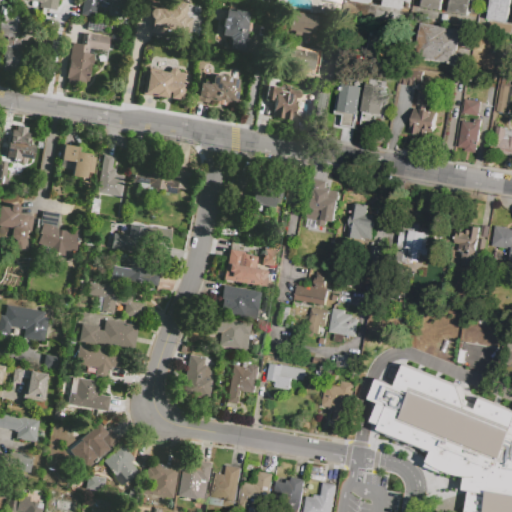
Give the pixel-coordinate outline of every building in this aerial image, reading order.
[(56,0),(55,10),(39,7),(40,1),(33,0),(56,0)] [(118,18),(120,0),(81,0),(79,15),(94,17),(97,1),(106,2),(104,15),(118,18)] [(386,0),(407,0),(407,2),(405,2),(404,10),(385,6),(386,0)] [(423,0),(444,0),(442,13),(422,9),(423,0)] [(452,0),(472,0),(469,18),(450,15),(452,0)] [(492,0),(511,0),(507,25),(489,22),(492,0)] [(170,8),(165,34),(150,32),(155,6),(170,8)] [(2,7),(0,16),(0,37),(21,41),(24,25),(8,23),(11,9),(2,7)] [(225,11),(233,12),(234,10),(248,12),(244,38),(248,39),(245,54),(228,51),(230,38),(220,36),(225,11)] [(289,11),(286,30),(312,34),(315,16),(289,11)] [(420,25),(460,31),(457,55),(460,57),(458,63),(456,65),(416,59),(420,27),(420,25)] [(378,30),(397,34),(392,59),(373,55),(378,30)] [(85,32),(107,36),(105,50),(87,47),(82,47),(83,44),(85,32)] [(21,40),(2,40),(1,70),(19,71),(21,40)] [(69,42),(62,83),(84,87),(89,59),(85,58),(87,47),(82,47),(83,44),(69,42)] [(315,49),(311,72),(283,67),(287,44),(315,49)] [(497,44),(511,46),(511,57),(495,55),(497,44)] [(506,61),(511,61),(511,80),(511,86),(503,84),(506,61)] [(183,92),(186,72),(182,72),(183,69),(171,67),(170,69),(156,67),(154,79),(156,79),(154,88),(183,92)] [(423,72),(421,85),(415,84),(415,87),(397,85),(399,68),(423,72)] [(237,79),(233,103),(218,100),(218,103),(212,102),(212,103),(195,100),(198,81),(210,83),(211,75),(220,76),(220,75),(229,76),(229,78),(237,79)] [(363,88),(356,129),(341,126),(343,115),(334,113),(338,91),(343,92),(344,84),(363,88)] [(367,84),(387,88),(382,115),(362,112),(367,84)] [(300,91),(297,108),(293,107),(290,121),(270,118),(272,102),(264,101),(267,85),(300,91)] [(501,85),(510,87),(505,113),(496,111),(501,85)] [(481,102),(478,117),(462,114),(465,100),(481,102)] [(414,109),(410,134),(435,138),(439,114),(414,109)] [(463,122),(474,124),(475,120),(481,121),(475,154),(465,153),(465,149),(458,148),(463,122)] [(7,156),(16,158),(16,161),(25,162),(26,158),(32,159),(35,145),(31,145),(32,140),(29,140),(31,132),(27,132),(27,127),(17,125),(16,129),(12,129),(7,156)] [(497,126),(507,128),(505,139),(509,140),(510,136),(511,136),(511,156),(492,153),(497,126)] [(63,144),(79,146),(78,152),(89,153),(89,157),(94,158),(92,173),(87,173),(86,177),(70,175),(71,170),(59,168),(63,144)] [(102,154),(96,192),(119,195),(122,175),(113,173),(114,168),(110,168),(112,155),(102,154)] [(0,163),(0,188),(8,190),(9,180),(6,180),(8,165),(0,163)] [(190,172),(188,189),(179,187),(178,193),(166,192),(164,188),(160,188),(157,190),(133,188),(136,166),(167,170),(167,169),(190,172)] [(252,186),(275,191),(272,207),(248,203),(252,186)] [(307,223),(312,197),(319,198),(320,196),(327,198),(327,199),(332,200),(332,203),(339,204),(336,219),(333,219),(332,224),(328,224),(327,227),(307,223)] [(0,206),(0,225),(11,227),(9,236),(16,242),(25,239),(26,232),(30,232),(32,216),(17,214),(16,212),(18,212),(19,206),(15,203),(11,205),(10,208),(0,206)] [(373,241),(377,216),(368,215),(369,206),(352,203),(347,237),(373,241)] [(41,210),(39,225),(41,225),(38,232),(41,233),(36,243),(49,248),(48,253),(64,255),(64,251),(77,250),(76,241),(80,241),(79,229),(63,230),(58,229),(56,228),(58,213),(41,210)] [(110,233),(108,248),(141,253),(143,240),(167,244),(170,229),(129,222),(127,236),(110,233)] [(457,232),(455,244),(460,244),(458,253),(465,254),(463,265),(476,268),(479,256),(477,255),(477,251),(485,252),(487,240),(479,239),(481,227),(472,225),(470,234),(457,232)] [(511,267),(511,228),(495,226),(492,247),(511,250),(509,267),(511,267)] [(411,231),(429,234),(427,248),(428,249),(427,256),(420,255),(419,260),(409,259),(410,253),(408,253),(411,231)] [(233,246),(231,253),(218,251),(219,244),(233,246)] [(365,245),(384,248),(379,278),(361,275),(365,245)] [(297,246),(310,248),(307,263),(294,261),(297,246)] [(277,251),(261,248),(259,264),(274,266),(277,251)] [(266,270),(253,268),(255,254),(226,250),(222,279),(263,285),(266,270)] [(271,251),(284,253),(280,279),(273,278),(272,284),(248,280),(250,264),(253,264),(254,259),(270,262),(271,251)] [(124,285),(158,289),(162,263),(123,258),(120,278),(125,279),(124,285)] [(295,301),(326,306),(329,289),(327,288),(328,283),(327,283),(328,273),(319,272),(318,281),(315,281),(314,286),(297,284),(295,301)] [(88,282),(118,287),(117,293),(132,296),(131,302),(142,304),(139,319),(122,316),(124,304),(114,303),(113,315),(100,313),(102,297),(86,294),(88,282)] [(259,292),(254,319),(227,314),(227,312),(219,311),(221,299),(219,298),(221,285),(259,292)] [(0,314),(0,332),(9,333),(10,326),(23,328),(22,337),(45,341),(48,317),(43,317),(44,311),(5,305),(4,315),(0,314)] [(312,308),(328,311),(325,328),(320,327),(318,335),(307,333),(312,308)] [(333,308),(345,310),(344,314),(353,316),(352,319),(358,320),(355,338),(329,333),(333,308)] [(211,316),(250,323),(245,350),(218,346),(220,332),(208,330),(211,316)] [(104,320),(137,325),(134,348),(79,340),(81,323),(99,326),(98,329),(102,330),(104,320)] [(77,344),(125,352),(123,368),(111,366),(110,369),(107,369),(105,378),(93,376),(94,367),(74,364),(77,344)] [(275,347),(274,355),(266,354),(267,346),(275,347)] [(188,354),(205,357),(203,365),(211,366),(209,376),(212,377),(209,397),(182,393),(188,354)] [(358,356),(356,371),(334,368),(336,355),(344,356),(344,354),(358,356)] [(44,355),(42,367),(60,370),(62,358),(44,355)] [(316,360),(327,362),(326,368),(315,366),(316,360)] [(270,364),(267,381),(275,382),(274,388),(290,390),(292,380),(304,382),(306,370),(270,364)] [(232,365),(249,368),(249,365),(259,367),(255,394),(242,391),(239,405),(225,402),(232,365)] [(404,365),(458,387),(466,405),(476,408),(478,398),(511,410),(511,511),(463,511),(468,491),(464,489),(465,478),(443,471),(429,462),(431,452),(378,429),(387,407),(370,397),(376,380),(395,386),(404,365)] [(13,368),(21,369),(18,384),(10,382),(13,368)] [(30,371),(47,374),(42,401),(22,397),(25,380),(28,381),(30,371)] [(77,378),(99,381),(97,394),(109,396),(107,411),(68,405),(70,392),(75,392),(77,378)] [(323,406),(336,409),(334,421),(348,424),(355,383),(343,381),(342,387),(327,384),(323,406)] [(0,412),(38,420),(34,441),(14,438),(16,430),(0,426),(0,412)] [(110,429),(120,441),(85,469),(68,449),(79,440),(86,448),(110,429)] [(122,444),(134,459),(130,462),(138,473),(126,483),(117,472),(113,475),(102,461),(122,444)] [(0,468),(29,473),(33,455),(9,451),(8,454),(0,452),(0,468)] [(177,497),(202,501),(208,463),(191,460),(189,470),(181,469),(177,497)] [(149,463),(146,481),(151,482),(150,489),(142,487),(141,494),(171,499),(177,467),(149,463)] [(226,466),(242,469),(235,509),(206,504),(211,474),(225,476),(226,466)] [(260,472),(257,485),(243,483),(239,507),(268,511),(275,475),(260,472)] [(86,475),(105,478),(102,491),(84,488),(86,475)] [(277,482),(271,511),(299,511),(305,480),(291,478),(291,481),(286,480),(285,483),(277,482)] [(306,497),(303,511),(331,511),(336,486),(323,483),(321,496),(314,495),(313,498),(306,497)] [(18,494),(30,496),(29,501),(41,503),(39,511),(23,511),(15,511),(14,511),(4,511),(7,497),(17,498),(18,494)]
